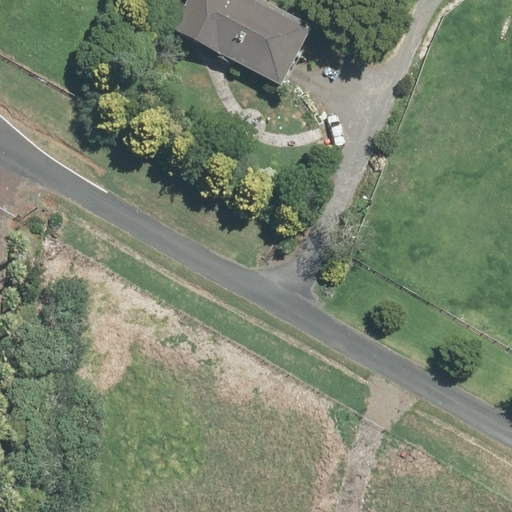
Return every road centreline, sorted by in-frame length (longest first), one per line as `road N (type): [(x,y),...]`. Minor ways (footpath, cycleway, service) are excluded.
road 1 (residential): [(0,136),(511,432)]
road 2 (unknown): [(278,297),(414,0)]
